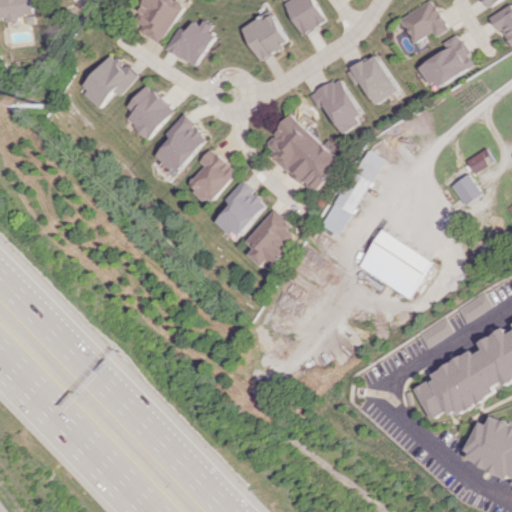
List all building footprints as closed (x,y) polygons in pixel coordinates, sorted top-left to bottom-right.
[(0,0),(0,18),(5,18),(6,22),(20,20),(19,14),(35,12),(33,0),(0,0)] [(146,0),(134,19),(143,25),(139,30),(160,44),(185,6),(176,0),(146,0)] [(305,35),(329,21),(316,0),(289,0),(285,2),(305,35)] [(453,29),(435,0),(433,0),(403,18),(417,43),(436,32),(439,37),(453,29)] [(503,0),(486,0),(491,8),(503,0)] [(511,5),(494,16),(511,46),(511,45),(511,5)] [(242,28),(263,61),(292,43),(272,10),(242,28)] [(166,48),(196,67),(216,36),(209,31),(213,25),(204,20),(200,25),(193,21),(187,31),(180,27),(166,48)] [(434,89),(477,66),(461,34),(446,42),(450,50),(421,65),(434,89)] [(137,76),(112,53),(79,88),(99,107),(114,91),(119,96),(137,76)] [(359,86),(366,82),(380,105),(404,90),(381,53),(351,72),(359,86)] [(367,113),(345,77),(315,95),(323,108),(329,104),(347,134),(366,122),(362,116),(367,113)] [(126,106),(133,112),(126,119),(148,139),(175,110),(147,84),(126,106)] [(166,134),(171,139),(155,156),(175,175),(210,138),(185,114),(166,134)] [(318,193),(346,161),(295,115),(266,147),(318,193)] [(206,165),(188,185),(208,204),(238,171),(213,148),(201,161),(206,165)] [(475,175),(491,165),(488,160),(493,157),(487,148),(467,160),(475,175)] [(387,160),(369,149),(323,225),(340,236),(387,160)] [(452,184),(464,205),(482,194),(470,174),(452,184)] [(226,200),(231,205),(217,220),(237,239),(270,204),(244,180),(226,200)] [(246,242),(254,248),(248,254),(261,266),(267,260),(273,266),(291,247),(284,241),(296,227),(276,209),(246,242)] [(431,261),(380,229),(357,267),(408,299),(431,261)] [(465,322),(493,307),(485,293),(457,308),(465,322)] [(426,348),(453,332),(444,318),(417,334),(426,348)] [(413,388),(432,425),(497,390),(495,387),(504,382),(506,386),(511,382),(511,331),(509,333),(506,328),(480,342),(484,349),(475,354),(473,350),(430,373),(433,378),(413,388)] [(511,423),(494,415),(490,425),(482,421),(465,456),(511,478),(511,423)]
